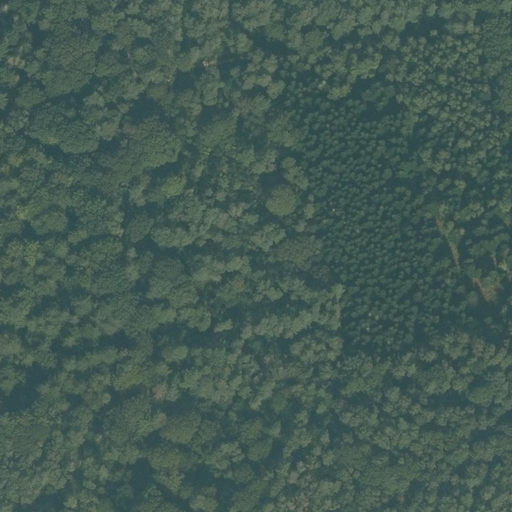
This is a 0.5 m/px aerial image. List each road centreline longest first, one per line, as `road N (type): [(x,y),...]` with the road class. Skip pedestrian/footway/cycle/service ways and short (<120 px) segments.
road 1 (track): [(48,0),(186,511)]
road 2 (track): [(486,25),(143,73),(0,121)]
